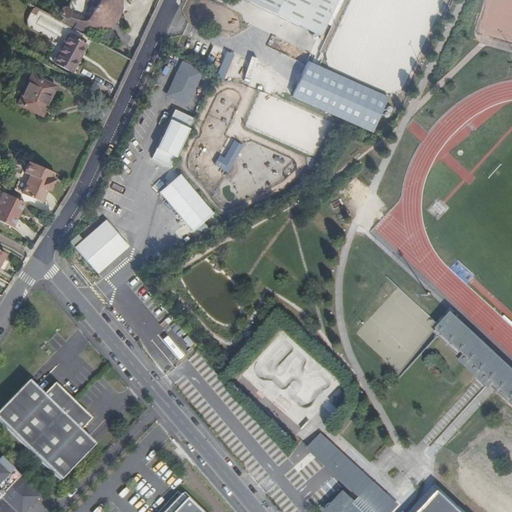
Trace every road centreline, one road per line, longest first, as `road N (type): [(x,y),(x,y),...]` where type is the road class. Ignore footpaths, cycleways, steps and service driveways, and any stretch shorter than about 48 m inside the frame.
road 1 (unclassified): [(257,511),(41,258)]
road 2 (residential): [(41,258),(109,138),(172,0)]
